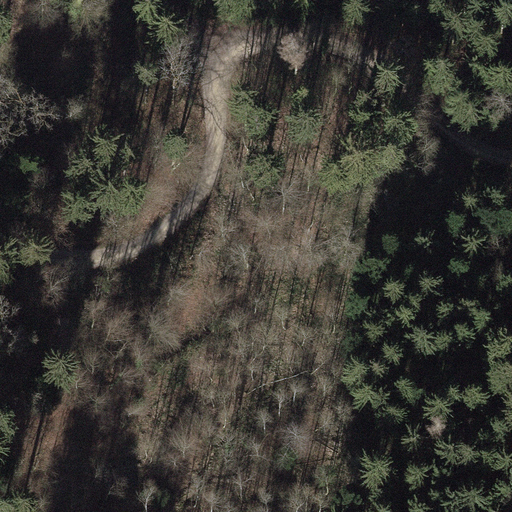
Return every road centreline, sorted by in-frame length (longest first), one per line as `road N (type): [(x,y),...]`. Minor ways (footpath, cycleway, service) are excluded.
road 1 (track): [(215,51),(215,150),(194,199),(96,255),(0,241)]
road 2 (track): [(511,166),(458,141),(415,95),(332,41),(266,37),(215,51)]
